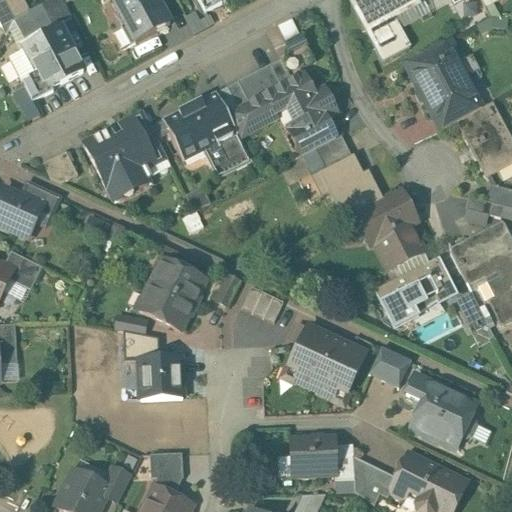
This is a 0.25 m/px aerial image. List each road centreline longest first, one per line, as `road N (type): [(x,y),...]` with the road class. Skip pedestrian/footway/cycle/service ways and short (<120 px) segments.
road 1 (residential): [(295,0),(0,157)]
road 2 (residential): [(329,0),(356,92),(402,154),(430,171)]
road 3 (residential): [(222,428),(355,421)]
